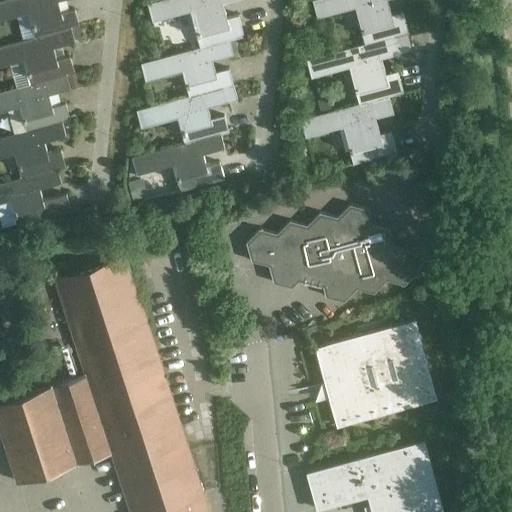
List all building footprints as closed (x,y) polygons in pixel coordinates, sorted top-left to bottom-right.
[(3,0),(0,1),(0,20),(20,15),(26,40),(71,27),(80,25),(75,8),(61,12),(58,1),(62,0),(3,0)] [(223,3),(232,0),(163,0),(148,4),(153,22),(190,12),(200,48),(231,41),(245,37),(239,15),(227,19),(223,3)] [(388,0),(314,0),(313,0),(317,18),(355,8),(364,45),(395,38),(410,34),(404,12),(392,15),(388,0)] [(54,48),(75,42),(71,27),(26,40),(0,46),(0,66),(12,63),(19,87),(67,74),(75,72),(70,56),(57,60),(54,48)] [(386,74),(382,59),(400,54),(395,38),(364,45),(307,61),(312,77),(349,67),(359,104),(390,97),(404,93),(398,71),(386,74)] [(213,61),(235,55),(231,41),(200,48),(141,64),(146,82),(183,71),(190,96),(234,84),(230,69),(216,73),(213,61)] [(49,95),(71,89),(67,74),(19,87),(0,92),(0,112),(10,110),(17,134),(62,121),(70,119),(66,103),(52,107),(49,95)] [(208,108),(230,102),(238,100),(234,84),(190,96),(138,111),(142,128),(179,118),(186,142),(222,135),(229,133),(225,115),(211,119),(208,108)] [(377,118),(394,114),(390,97),(359,104),(302,120),(306,138),(343,128),(353,166),(398,153),(392,130),(381,133),(377,118)] [(45,142),(66,136),(62,121),(17,134),(0,138),(0,158),(16,154),(23,178),(58,167),(66,165),(61,149),(48,152),(45,142)] [(203,155),(225,149),(222,135),(186,142),(132,157),(137,174),(174,164),(181,191),(225,179),(220,162),(206,166),(203,155)] [(62,182),(58,167),(23,178),(6,183),(0,184),(0,203),(12,200),(19,225),(73,210),(68,193),(44,200),(40,188),(62,182)] [(299,281),(301,282),(317,286),(324,287),(326,296),(341,300),(356,289),(375,294),(386,281),(404,286),(417,271),(412,253),(393,248),(382,261),(364,256),(352,269),(335,265),(331,251),(343,237),(360,242),(374,227),(369,209),(350,204),(338,217),(320,212),(308,225),(290,221),(279,234),(261,229),(247,242),(252,261),(269,266),(274,283),(293,288),(299,281)] [(209,511),(188,448),(125,255),(55,277),(86,373),(8,398),(12,409),(0,413),(0,424),(19,482),(112,452),(131,511),(209,511)] [(339,425),(436,398),(414,321),(317,348),(339,425)] [(0,413),(12,409),(8,398),(0,400),(0,413)] [(308,475),(318,510),(369,496),(372,507),(365,509),(365,511),(443,511),(424,443),(308,475)]
